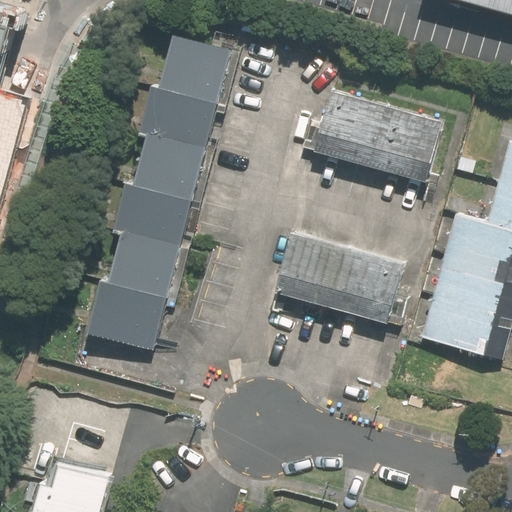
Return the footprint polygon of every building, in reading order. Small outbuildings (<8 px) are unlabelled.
[(0,0),(0,107),(22,24),(27,4),(12,0),(0,0)] [(213,141),(221,111),(227,113),(242,54),(236,52),(238,46),(181,30),(166,83),(158,81),(144,133),(152,135),(139,182),(131,179),(117,230),(128,233),(115,278),(106,275),(94,318),(103,321),(100,333),(158,349),(170,304),(176,306),(191,248),(185,246),(196,207),(202,208),(219,142),(213,141)] [(333,87),(317,148),(434,179),(450,119),(333,87)] [(511,145),(492,219),(460,210),(426,337),(508,359),(511,345),(511,145)] [(400,294),(409,259),(297,230),(281,290),(405,323),(412,297),(400,294)] [(104,511),(115,476),(66,463),(61,480),(49,476),(39,511),(104,511)]
